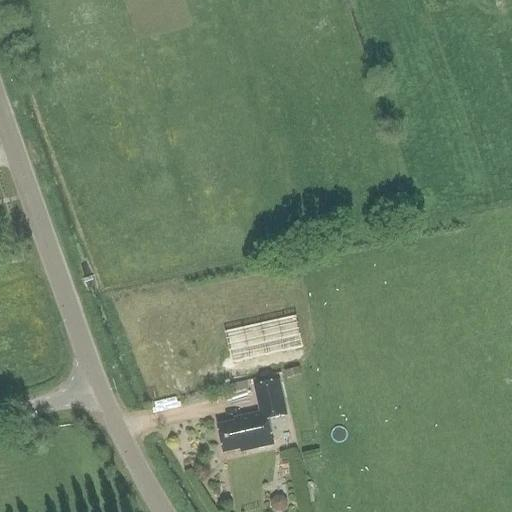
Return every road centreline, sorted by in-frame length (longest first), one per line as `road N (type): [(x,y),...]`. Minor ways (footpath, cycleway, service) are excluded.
road 1 (tertiary): [(98,392),(0,111)]
road 2 (tertiary): [(175,511),(98,392)]
